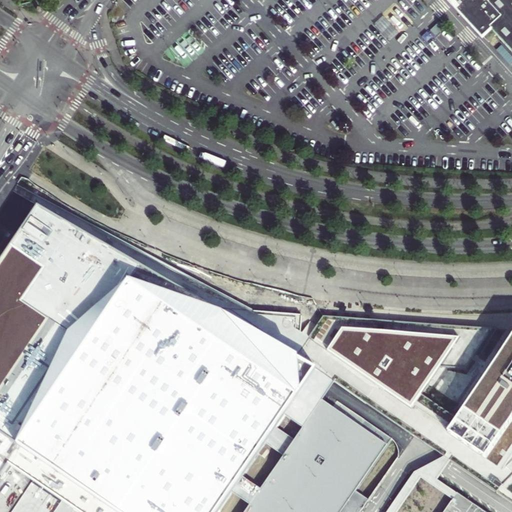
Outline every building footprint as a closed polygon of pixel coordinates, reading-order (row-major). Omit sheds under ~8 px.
[(511,0),(458,0),(460,2),(470,3),(469,16),(474,16),(490,34),(495,29),(511,46),(511,0)] [(140,267),(39,206),(0,269),(0,480),(8,486),(17,472),(78,511),(220,511),(241,480),(299,396),(317,369),(297,357),(140,267)] [(491,328),(323,317),(297,354),(413,434),(491,328)] [(511,337),(458,418),(446,410),(424,441),(495,490),(511,471),(511,470),(510,468),(506,465),(511,458),(511,337)] [(357,511),(359,511),(367,498),(355,490),(386,443),(320,399),(303,427),(258,493),(245,511),(357,511)]
